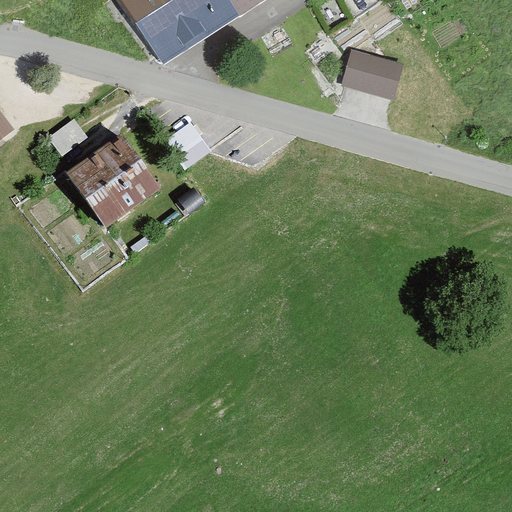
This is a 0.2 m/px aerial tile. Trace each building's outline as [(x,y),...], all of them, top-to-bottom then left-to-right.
[(105,0),(151,72),(228,24),(212,0),(105,0)] [(212,0),(228,24),(264,0),(212,0)] [(332,91),(385,107),(396,70),(344,54),(332,91)] [(51,136),(66,155),(91,135),(76,117),(51,136)] [(187,169),(215,151),(194,119),(167,137),(187,169)] [(104,230),(159,190),(118,133),(62,173),(104,230)]
